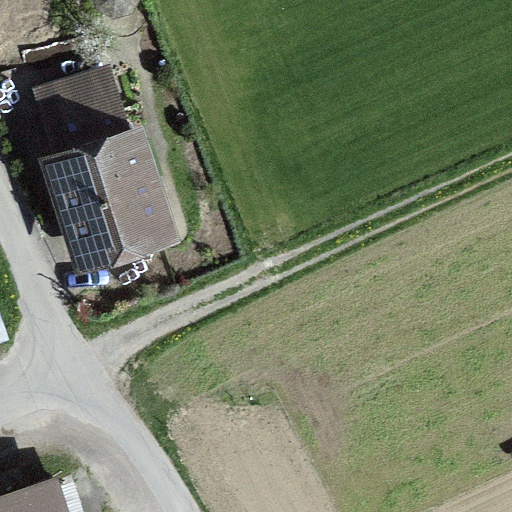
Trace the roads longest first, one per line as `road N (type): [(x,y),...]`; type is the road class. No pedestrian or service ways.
road 1 (track): [(511,158),(0,386)]
road 2 (unclassified): [(0,231),(61,356),(157,511)]
